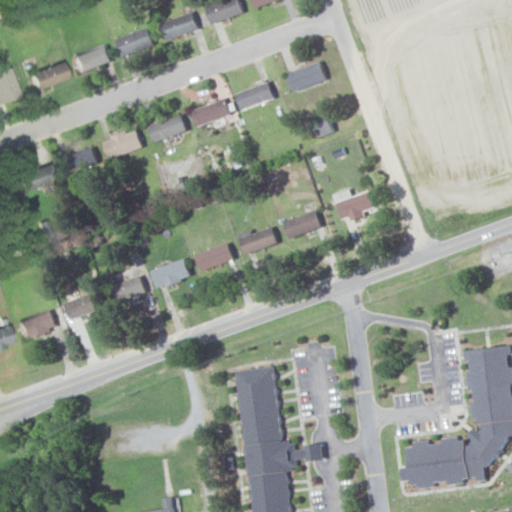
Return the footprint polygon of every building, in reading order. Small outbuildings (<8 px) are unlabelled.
[(242,12),(237,0),(222,0),(203,7),(209,24),(242,12)] [(250,0),(253,9),(276,0),(250,0)] [(198,28),(190,11),(158,25),(165,42),(198,28)] [(113,40),(120,58),(153,45),(146,27),(113,40)] [(76,73),(110,61),(104,44),(70,56),(76,73)] [(65,76),(59,61),(26,74),(33,90),(65,76)] [(325,81),(320,63),(285,73),(290,91),(325,81)] [(0,102),(17,96),(7,66),(0,68),(0,102)] [(273,100),(268,83),(234,93),(239,110),(273,100)] [(228,115),(223,97),(190,108),(195,126),(228,115)] [(310,140),(335,132),(328,112),(304,120),(310,140)] [(151,141),(185,133),(181,115),(147,123),(151,141)] [(100,140),(106,159),(140,149),(135,129),(100,140)] [(230,167),(248,161),(242,142),(224,147),(230,167)] [(96,164),(90,147),(62,157),(69,175),(96,164)] [(18,192),(44,183),(39,167),(12,176),(18,192)] [(0,199),(8,196),(0,178),(0,199)] [(351,197),(348,189),(331,194),(340,222),(373,211),(367,191),(351,197)] [(320,226),(314,209),(280,222),(287,239),(320,226)] [(243,255),(275,242),(269,226),(236,239),(243,255)] [(193,253),(199,271),(232,260),(226,243),(193,253)] [(189,276),(182,258),(148,271),(156,289),(189,276)] [(146,293),(139,274),(110,285),(117,303),(146,293)] [(92,291),(62,301),(68,319),(98,310),(92,291)] [(55,327),(48,309),(15,321),(22,339),(55,327)] [(0,328),(0,346),(15,341),(9,325),(0,328)] [(465,350),(475,435),(401,443),(406,489),(485,480),(483,465),(502,463),(499,436),(511,434),(511,371),(509,345),(465,350)] [(236,370),(250,511),(290,511),(285,465),(310,463),(308,442),(282,445),(274,366),(236,370)]
